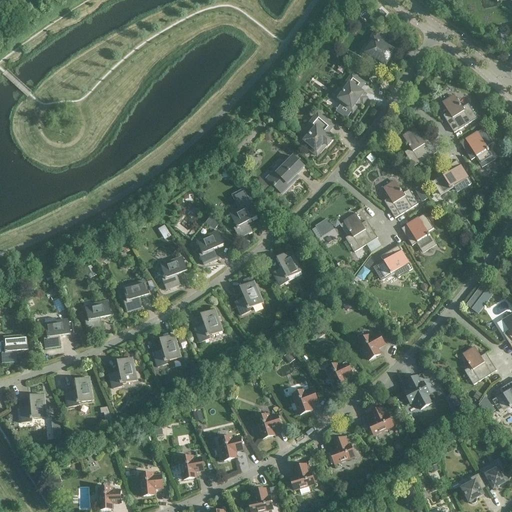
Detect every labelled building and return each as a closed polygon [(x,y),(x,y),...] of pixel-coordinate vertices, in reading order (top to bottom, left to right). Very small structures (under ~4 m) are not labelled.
[(367,53),(380,61),(378,64),(387,69),(391,61),(389,60),(393,52),(385,47),(389,39),(376,31),(368,46),(370,47),(367,53)] [(505,34),(495,36),(497,47),(507,45),(505,34)] [(338,101),(344,105),(342,108),(352,115),(360,103),(361,104),(364,100),(363,100),(365,97),(359,92),(364,85),(351,77),(340,93),(342,95),(338,101)] [(382,110),(382,93),(371,93),(371,109),(382,110)] [(443,116),(447,123),(448,122),(455,133),(454,133),(454,134),(477,119),(468,105),(462,109),(461,107),(461,106),(460,105),(454,96),(443,104),(448,113),(443,116)] [(486,109),(480,113),(485,119),(490,115),(486,109)] [(302,145),(317,157),(327,146),(328,147),(332,142),(331,141),(334,138),(325,131),(330,125),(318,115),(308,127),(311,129),(307,135),(309,137),(302,145)] [(466,141),(460,144),(461,144),(462,144),(468,155),(467,155),(471,161),(476,158),(482,167),(494,160),(489,151),(488,150),(486,148),(493,144),(484,129),(477,133),(465,140),(466,141)] [(413,168),(437,153),(436,153),(435,153),(429,143),(430,142),(426,136),(421,139),(415,130),(403,137),(408,146),(409,148),(409,147),(411,150),(404,153),(413,168)] [(282,169),(280,166),(270,176),(274,179),(271,183),(282,194),(295,182),(293,180),(304,168),(293,157),(282,169)] [(460,167),(457,161),(456,162),(457,163),(446,169),(446,168),(440,172),(443,177),(434,183),(441,195),(450,190),(451,189),(453,187),(457,194),(472,185),(468,178),(461,166),(460,167)] [(421,170),(416,173),(419,179),(424,175),(421,170)] [(384,202),(388,208),(389,208),(395,218),(395,219),(418,205),(409,190),(403,194),(402,192),(401,190),(395,182),(383,189),(389,199),(384,202)] [(417,190),(415,193),(421,202),(424,201),(427,199),(420,188),(417,190)] [(235,231),(239,239),(253,232),(247,222),(250,220),(251,222),(258,218),(252,207),(254,206),(254,207),(255,206),(241,192),(237,194),(245,210),(242,212),(241,210),(230,216),(238,230),(235,231)] [(479,209),(478,211),(481,217),(488,213),(484,206),(479,209)] [(354,253),(378,239),(377,238),(376,239),(370,228),(371,228),(367,221),(362,225),(356,215),(344,223),(349,231),(350,233),(351,235),(345,239),(354,253)] [(406,226),(401,229),(402,230),(402,229),(409,240),(408,241),(412,247),(417,243),(423,253),(435,246),(430,237),(429,235),(427,233),(433,229),(424,215),(418,219),(406,226)] [(326,219),(315,226),(321,237),(333,229),(326,219)] [(164,225),(158,229),(160,233),(167,229),(164,225)] [(208,237),(197,242),(203,256),(200,258),(204,266),(218,260),(213,249),(217,247),(217,249),(224,246),(218,232),(211,235),(212,237),(208,238),(208,237)] [(378,243),(367,249),(371,258),(383,253),(378,243)] [(401,252),(398,247),(397,247),(398,248),(387,255),(387,254),(381,258),(384,263),(374,269),(382,281),(390,275),(391,276),(392,274),(394,273),(398,279),(412,270),(409,264),(401,252)] [(121,251),(125,259),(131,255),(126,248),(121,251)] [(290,252),(277,259),(280,265),(282,265),(283,268),(273,273),(280,287),(288,283),(287,280),(301,273),(295,262),(294,263),(292,259),(293,259),(290,252)] [(172,262),(161,266),(166,281),(163,282),(166,291),(181,286),(177,274),(180,273),(181,275),(188,272),(183,258),(176,261),(176,262),(173,264),(172,262)] [(91,265),(84,269),(89,279),(96,275),(91,265)] [(363,267),(356,276),(362,280),(364,280),(369,272),(369,270),(363,267)] [(135,285),(123,288),(127,304),(124,304),(127,313),(142,309),(138,297),(142,296),(143,298),(150,296),(146,282),(138,284),(139,285),(135,286),(135,285)] [(245,286),(240,288),(243,295),(245,294),(246,298),(235,302),(241,317),(250,313),(248,310),(263,304),(258,292),(257,293),(255,290),(257,289),(254,282),(252,283),(245,286)] [(56,288),(51,290),(54,297),(59,294),(56,288)] [(482,288),(469,304),(474,307),(472,310),(478,315),(492,297),(487,292),(482,288)] [(58,317),(65,314),(59,302),(53,305),(58,317)] [(96,305),(84,308),(87,323),(84,324),(86,333),(101,329),(99,318),(103,317),(103,319),(110,317),(107,303),(100,304),(100,306),(96,307),(96,305)] [(215,310),(201,315),(203,322),(205,322),(206,325),(195,329),(200,344),(209,341),(208,338),(223,332),(219,321),(217,321),(216,318),(217,317),(215,310)] [(503,335),(507,341),(511,348),(511,315),(502,322),(508,331),(503,335)] [(46,340),(43,341),(44,350),(60,347),(58,336),(62,335),(62,337),(69,336),(67,321),(60,322),(60,324),(56,324),(56,323),(55,323),(55,319),(44,320),(45,324),(44,324),(46,340)] [(323,331),(313,338),(316,341),(325,334),(323,331)] [(371,338),(370,336),(358,342),(369,361),(380,355),(377,350),(385,345),(379,334),(371,338)] [(185,335),(178,337),(180,342),(182,343),(187,342),(185,335)] [(174,336),(160,340),(162,347),(164,347),(165,350),(153,353),(158,368),(166,366),(165,363),(181,358),(177,347),(176,347),(175,343),(176,343),(174,336)] [(15,338),(3,339),(3,343),(0,343),(0,353),(1,354),(1,364),(17,363),(16,351),(20,351),(20,352),(27,352),(26,337),(19,337),(19,339),(15,339),(15,338)] [(473,386),(497,371),(486,354),(481,357),(475,348),(463,355),(470,368),(464,371),(473,386)] [(287,354),(284,357),(289,363),(292,361),(287,354)] [(132,359),(117,362),(119,369),(121,369),(121,372),(110,375),(113,390),(122,388),(121,385),(137,381),(134,369),(133,370),(132,366),(134,366),(132,359)] [(339,367),(338,364),(327,369),(336,389),(347,384),(345,378),(353,375),(347,363),(339,367)] [(422,374),(424,379),(430,375),(428,371),(422,374)] [(404,393),(410,405),(416,402),(421,410),(432,404),(427,396),(430,394),(424,383),(421,384),(417,377),(406,383),(410,390),(404,393)] [(88,378),(74,381),(75,388),(76,388),(77,391),(65,393),(68,408),(76,407),(76,404),(92,402),(90,390),(88,390),(88,386),(89,386),(88,378)] [(511,382),(500,390),(503,396),(493,401),(501,414),(511,406),(511,382)] [(156,389),(150,392),(153,398),(159,395),(156,389)] [(305,394),(304,391),(292,395),(300,416),(312,411),(310,405),(318,402),(313,391),(305,394)] [(43,395),(28,397),(29,404),(31,404),(31,408),(19,409),(21,424),(30,423),(29,420),(45,419),(44,407),(43,407),(42,403),(44,403),(43,395)] [(370,414),(374,422),(368,424),(373,436),(393,427),(388,415),(385,417),(382,409),(370,414)] [(200,411),(193,413),(195,423),(202,421),(200,411)] [(269,418),(268,415),(256,419),(263,440),(275,436),(273,430),(282,428),(278,416),(269,418)] [(59,421),(51,422),(52,430),(60,429),(59,421)] [(232,440),(231,437),(219,440),(224,462),(236,459),(235,453),(243,451),(241,438),(232,440)] [(333,442),(336,451),(330,453),(335,465),(355,457),(351,445),(348,446),(345,438),(333,442)] [(193,460),(193,457),(180,459),(184,481),(196,479),(195,472),(204,471),(202,459),(193,460)] [(92,459),(85,462),(87,468),(95,464),(92,459)] [(294,469),(296,477),(290,479),(294,491),(315,485),(311,473),(308,473),(306,465),(294,469)] [(437,465),(429,468),(432,474),(439,471),(437,465)] [(489,469),(479,475),(486,488),(491,485),(493,490),(507,482),(508,481),(509,481),(509,480),(509,479),(509,478),(509,477),(509,476),(508,475),(507,475),(507,474),(505,474),(504,474),(503,475),(500,468),(491,473),(489,469)] [(56,473),(52,475),(56,485),(60,483),(56,473)] [(153,477),(153,474),(140,475),(142,497),(155,496),(154,490),(163,489),(162,476),(153,477)] [(486,488),(479,475),(468,481),(470,484),(462,489),(469,503),(470,504),(471,504),(472,505),(473,505),(474,505),(475,504),(476,504),(476,503),(477,502),(477,501),(477,500),(476,499),(483,495),(481,491),(486,488)] [(112,491),(112,488),(99,489),(100,511),(113,511),(112,504),(121,504),(121,491),(112,491)] [(413,488),(401,492),(405,501),(416,496),(413,488)] [(253,492),(255,501),(249,502),(251,511),(263,511),(273,510),(270,497),(267,498),(265,489),(253,492)]
